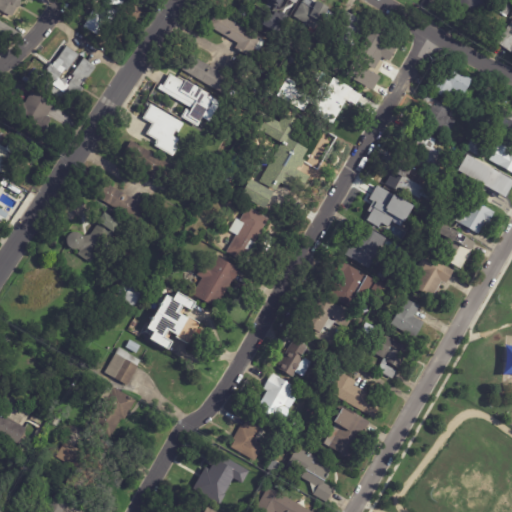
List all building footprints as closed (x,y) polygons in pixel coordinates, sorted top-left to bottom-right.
[(31,0),(31,1),(29,0),(26,0),(25,2),(23,1),(14,18),(0,10),(0,0),(31,0)] [(96,34),(85,28),(96,9),(100,12),(108,0),(127,0),(110,30),(105,26),(99,36),(96,34)] [(313,0),(317,3),(319,0),(331,6),(314,37),(300,30),(305,22),(295,17),(304,0),(313,0)] [(485,0),(475,16),(462,7),(461,8),(452,2),(450,4),(443,0),(485,0)] [(499,0),(511,8),(505,17),(494,10),(499,0)] [(237,42),(209,26),(217,11),(264,37),(253,56),(238,47),(240,43),(237,42)] [(351,13),(368,22),(359,41),(360,42),(356,50),(337,40),(346,21),(342,18),(346,11),(351,13)] [(504,57),(498,52),(502,48),(495,43),(510,22),(511,23),(511,54),(510,53),(509,54),(507,52),(504,57)] [(374,32),(394,43),(386,58),(384,57),(378,69),(357,57),(372,30),(374,32)] [(76,53),(97,68),(83,88),(85,89),(80,96),(77,94),(72,102),(69,100),(66,104),(44,89),(48,84),(45,81),(51,73),(48,71),(52,65),(54,66),(56,62),(57,63),(68,48),(76,53)] [(211,66),(231,78),(223,93),(183,69),(192,54),(211,66)] [(343,76),(372,90),(379,75),(350,62),(343,76)] [(464,94),(454,88),(448,98),(433,89),(448,65),(452,68),(454,66),(458,68),(457,70),(474,80),(465,94),(464,94)] [(199,125),(184,116),(188,108),(193,110),(194,107),(160,88),(163,83),(165,85),(172,73),(187,82),(189,78),(206,88),(204,90),(224,101),(213,120),(206,116),(200,126),(199,125)] [(352,85),(341,106),(345,108),(336,123),(316,111),(336,76),(352,85)] [(277,96),(304,110),(311,95),(284,81),(277,96)] [(52,111),(49,117),(54,120),(42,140),(9,121),(21,101),(26,104),(33,93),(55,106),(52,111)] [(452,110),(449,115),(459,120),(451,134),(416,116),(428,94),(453,107),(452,110)] [(510,109),(511,109),(511,126),(497,120),(502,108),(509,111),(510,109)] [(487,112),(495,115),(492,122),(484,118),(487,112)] [(169,131),(180,137),(182,133),(196,141),(186,159),(141,133),(149,119),(169,131)] [(428,167),(413,159),(416,153),(408,149),(419,129),(439,140),(435,147),(440,149),(441,147),(445,149),(444,151),(448,154),(438,173),(432,170),(434,166),(430,164),(428,167)] [(31,151),(25,162),(19,159),(9,177),(0,172),(0,140),(3,134),(15,140),(15,139),(33,148),(31,151)] [(480,140),(487,144),(481,156),(468,149),(474,137),(480,140)] [(166,185),(166,186),(151,178),(154,173),(124,156),(132,141),(177,166),(166,185)] [(511,170),(500,164),(504,156),(500,154),(507,142),(511,144),(511,142),(511,170)] [(410,176),(400,171),(402,166),(395,162),(399,154),(417,164),(413,173),(412,172),(410,176)] [(511,188),(507,197),(459,170),(468,154),(511,178),(511,188)] [(294,165),(300,175),(288,183),(286,180),(268,190),(259,174),(275,165),(276,166),(290,158),(294,165)] [(388,183),(395,170),(407,176),(426,186),(427,185),(438,190),(432,200),(424,196),(423,198),(401,186),(399,189),(388,183)] [(263,209),(272,192),(248,179),(239,196),(263,209)] [(127,193),(138,200),(141,195),(163,207),(158,215),(151,211),(144,223),(100,197),(108,183),(127,193)] [(376,207),(387,188),(408,200),(398,217),(395,215),(387,229),(371,220),(378,208),(376,207)] [(473,202),(475,199),(497,213),(491,223),(488,222),(480,234),(449,216),(448,217),(440,212),(448,198),(457,203),(455,207),(466,214),(473,202)] [(262,232),(257,241),(260,243),(255,252),(252,251),(246,261),(229,251),(238,234),(231,230),(238,218),(242,220),(249,206),(270,218),(262,232)] [(422,210),(427,213),(423,219),(418,217),(422,210)] [(103,221),(102,221),(109,211),(124,221),(117,231),(103,221)] [(475,243),(471,250),(473,251),(467,261),(466,260),(460,269),(436,254),(447,237),(437,230),(442,222),(476,243),(475,243)] [(370,269),(346,255),(353,244),(350,242),(362,223),(387,238),(383,245),(387,246),(381,256),(378,254),(370,269)] [(99,227),(110,235),(91,262),(79,254),(82,250),(79,248),(76,248),(73,248),(71,245),(69,243),(69,238),(70,235),(72,233),(75,232),(78,231),(82,232),(85,236),(91,234),(97,226),(99,227)] [(429,236),(438,241),(432,251),(424,246),(429,236)] [(416,258),(416,259),(408,254),(413,246),(421,250),(416,258)] [(455,272),(449,283),(445,280),(435,297),(417,287),(426,270),(420,266),(427,253),(457,270),(455,272)] [(241,272),(235,282),(233,281),(218,308),(195,294),(204,278),(199,275),(206,263),(211,266),(218,254),(243,269),(241,272)] [(324,291),(331,278),(337,282),(339,278),(342,280),(344,278),(335,273),(342,260),(352,265),(370,275),(371,274),(380,279),(380,278),(389,283),(384,292),(379,289),(366,312),(355,306),(354,308),(324,291)] [(133,284),(144,290),(135,307),(123,300),(124,298),(116,293),(122,282),(131,287),(133,284)] [(196,303),(192,309),(183,304),(179,312),(198,324),(186,344),(174,338),(176,335),(168,330),(164,337),(173,342),(168,350),(150,339),(154,333),(147,328),(167,295),(174,299),(178,291),(196,302),(196,303)] [(346,327),(337,322),(332,330),(326,326),(323,333),(306,323),(322,294),(357,314),(349,328),(346,327)] [(421,309),(416,317),(426,323),(417,338),(393,325),(407,298),(422,307),(421,309)] [(116,304),(128,311),(126,316),(114,308),(116,304)] [(412,358),(412,359),(407,357),(402,368),(400,367),(395,378),(380,371),(386,358),(374,352),(384,333),(413,348),(411,351),(415,352),(412,358)] [(278,369),(296,338),(310,346),(303,357),(306,358),(304,361),(310,364),(304,374),(298,370),(294,378),(278,369)] [(130,339),(141,345),(136,353),(126,347),(130,339)] [(139,368),(129,385),(106,372),(121,347),(143,360),(139,366),(140,366),(139,368)] [(353,377),(359,381),(356,385),(386,402),(377,418),(331,392),(343,372),(353,377)] [(292,392),(290,394),(291,395),(276,420),(257,409),(267,391),(264,389),(273,374),(295,387),(292,392)] [(117,429),(96,417),(114,387),(139,401),(131,416),(126,413),(117,429)] [(319,389),(324,391),(321,397),(316,394),(319,389)] [(372,423),(350,460),(325,445),(346,409),(353,413),(354,411),(362,416),(362,417),(372,423)] [(25,429),(26,430),(18,443),(0,433),(0,419),(2,416),(25,429)] [(233,447),(237,439),(236,438),(244,423),(246,424),(248,420),(268,431),(263,439),(258,437),(257,440),(266,445),(257,461),(233,447)] [(95,453),(107,460),(89,492),(70,481),(78,467),(60,458),(68,444),(85,454),(88,449),(95,453)] [(318,460),(317,462),(323,465),(324,464),(334,469),(327,483),(337,488),(330,502),(315,495),(316,492),(310,489),(313,483),(286,469),(298,447),(310,453),(311,451),(315,454),(314,455),(319,458),(318,460)] [(199,475),(210,454),(236,469),(233,475),(237,477),(234,483),(229,481),(218,498),(193,484),(199,475)] [(275,511),(274,511),(273,511),(264,511),(258,508),(270,488),(314,511),(275,511)] [(70,501),(65,510),(67,511),(66,511),(48,511),(53,504),(52,503),(57,494),(70,501)] [(176,511),(174,511),(184,494),(208,508),(209,507),(217,511),(176,511)]
